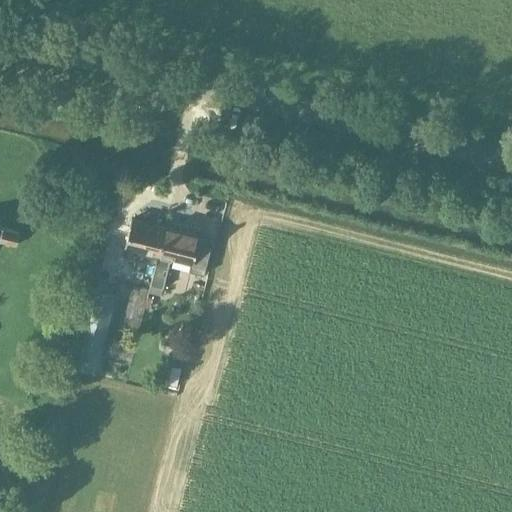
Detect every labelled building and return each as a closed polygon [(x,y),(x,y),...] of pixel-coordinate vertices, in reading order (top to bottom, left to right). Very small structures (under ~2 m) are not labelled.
[(195,204),(217,207),(219,194),(196,191),(195,204)] [(155,263),(164,228),(131,219),(121,254),(154,263),(155,263)] [(0,226),(0,241),(16,245),(19,233),(0,226)] [(155,263),(154,263),(149,285),(162,288),(170,258),(190,264),(188,273),(202,277),(210,248),(206,246),(207,241),(197,239),(198,238),(164,228),(155,263)] [(102,288),(118,286),(117,271),(100,273),(102,288)] [(172,379),(177,360),(167,357),(161,376),(172,379)]
